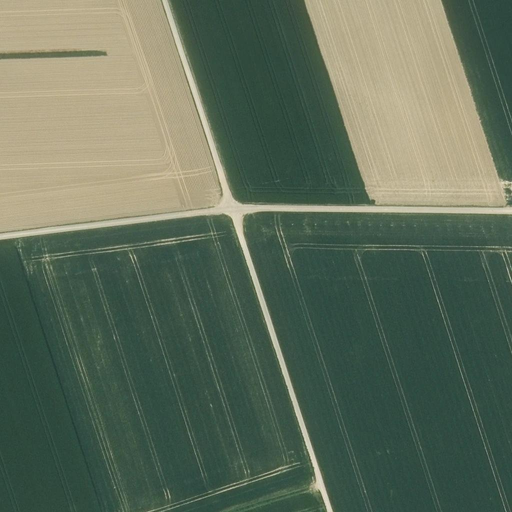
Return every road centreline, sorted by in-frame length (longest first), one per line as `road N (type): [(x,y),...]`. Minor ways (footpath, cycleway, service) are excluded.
road 1 (track): [(164,0),(330,511)]
road 2 (track): [(511,212),(232,209),(0,239)]
